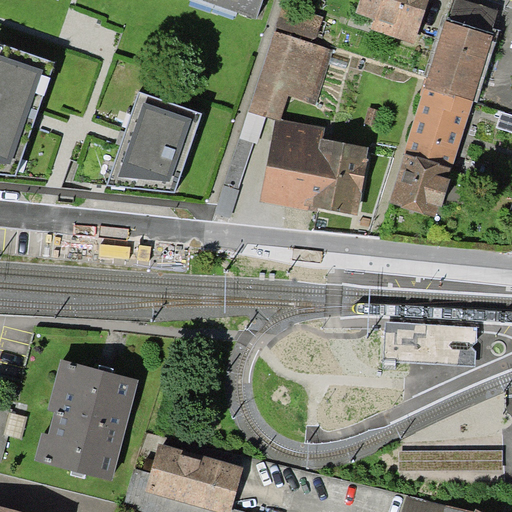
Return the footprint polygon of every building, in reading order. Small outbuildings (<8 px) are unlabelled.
[(268,0),(202,0),(261,21),(268,0)] [(434,0),(372,0),(366,18),(422,37),(434,0)] [(443,22),(423,87),(470,101),(490,36),(443,22)] [(333,48),(273,29),(247,110),(266,116),(279,120),(287,95),(315,104),(333,48)] [(0,44),(0,174),(20,176),(60,64),(0,44)] [(470,101),(423,87),(405,148),(454,163),(473,102),(470,101)] [(204,119),(146,98),(114,193),(182,193),(204,119)] [(367,107),(363,122),(376,126),(381,111),(367,107)] [(266,116),(247,110),(239,137),(254,142),(257,143),(266,116)] [(374,152),(277,133),(264,202),(361,221),(374,152)] [(254,142),(239,137),(223,183),(239,188),(254,142)] [(454,163),(405,148),(389,202),(438,217),(454,163)] [(239,188),(223,183),(214,212),(230,217),(239,188)] [(437,340),(446,341),(445,367),(477,369),(479,328),(387,324),(386,338),(437,340)] [(437,340),(386,338),(385,364),(445,367),(446,341),(437,340)] [(133,379),(58,361),(35,459),(110,477),(133,379)] [(501,435),(397,442),(398,454),(502,447),(501,435)] [(158,442),(143,492),(210,511),(226,511),(240,466),(158,442)] [(402,479),(502,486),(503,472),(402,466),(402,479)] [(477,511),(445,505),(443,510),(405,498),(400,511),(485,511),(479,509),(477,511)]
